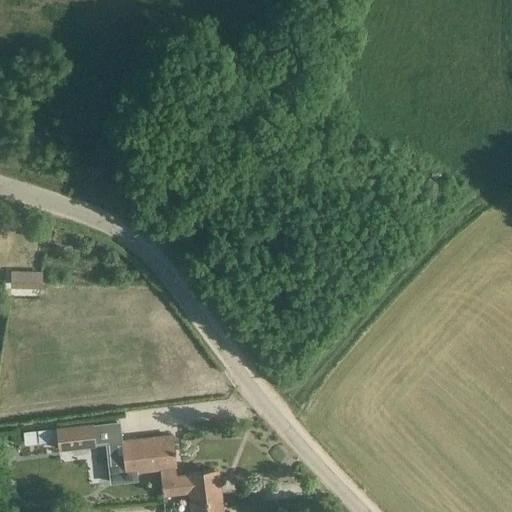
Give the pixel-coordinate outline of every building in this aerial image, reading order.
[(41,284),(41,272),(12,272),(12,285),(41,284)] [(57,429),(59,450),(94,446),(92,426),(57,429)] [(53,429),(38,430),(40,442),(54,440),(53,429)] [(35,431),(24,432),(25,444),(37,442),(35,431)] [(161,482),(170,481),(169,470),(176,470),(172,437),(122,442),(123,453),(112,454),(115,481),(137,479),(136,475),(160,472),(161,482)] [(3,444),(0,447),(0,459),(0,460),(10,450),(3,444)] [(190,479),(170,481),(161,482),(163,498),(191,495),(192,511),(223,511),(219,473),(189,477),(190,479)]
